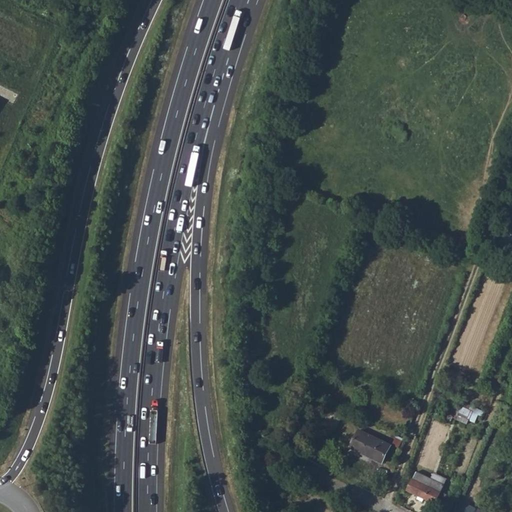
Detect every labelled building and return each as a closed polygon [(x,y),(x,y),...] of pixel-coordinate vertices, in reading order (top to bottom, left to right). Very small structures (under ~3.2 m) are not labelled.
[(462,404),(459,418),(477,422),(480,408),(462,404)] [(342,419),(329,415),(324,425),(337,431),(342,419)] [(359,432),(351,449),(381,464),(391,446),(359,432)] [(396,437),(393,445),(399,449),(403,439),(396,437)] [(431,480),(417,474),(409,491),(436,504),(444,487),(431,480)] [(447,480),(433,474),(431,480),(444,487),(447,480)] [(439,506),(451,511),(456,500),(445,495),(439,506)]
